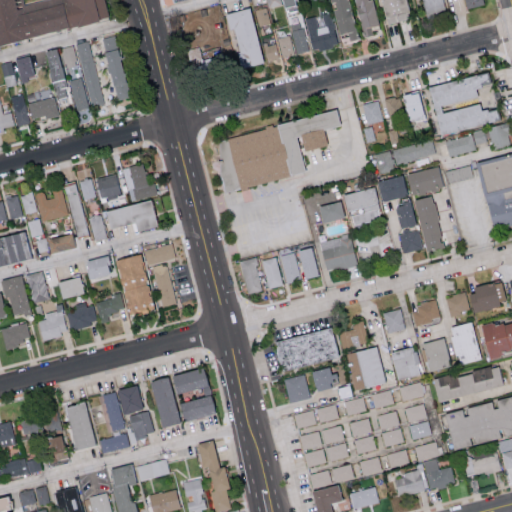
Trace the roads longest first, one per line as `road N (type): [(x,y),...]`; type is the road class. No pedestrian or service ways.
road 1 (residential): [(0,388),(511,256)]
road 2 (residential): [(0,169),(511,38)]
road 3 (secondary): [(263,495),(142,0)]
